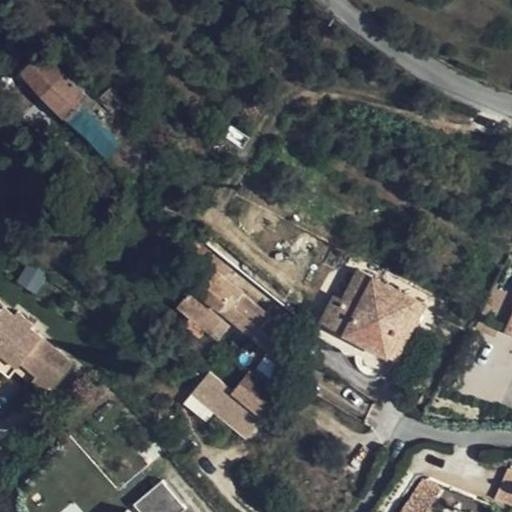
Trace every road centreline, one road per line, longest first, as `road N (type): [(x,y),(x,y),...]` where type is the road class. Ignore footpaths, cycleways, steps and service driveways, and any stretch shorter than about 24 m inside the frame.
road 1 (residential): [(511,99),(399,61),(333,0)]
road 2 (residential): [(511,438),(446,438),(413,426),(357,511)]
